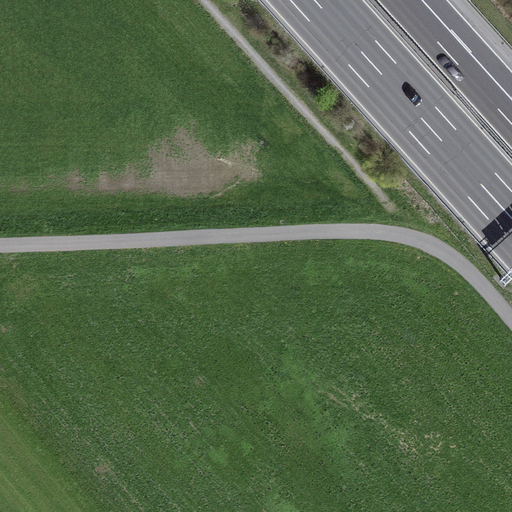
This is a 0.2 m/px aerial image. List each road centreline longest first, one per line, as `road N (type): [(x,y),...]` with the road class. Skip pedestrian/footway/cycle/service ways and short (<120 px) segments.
road 1 (motorway): [(314,0),(425,122)]
road 2 (motorway): [(511,111),(411,0)]
road 3 (motorway): [(425,122),(511,226)]
road 4 (motorway): [(425,122),(511,214)]
